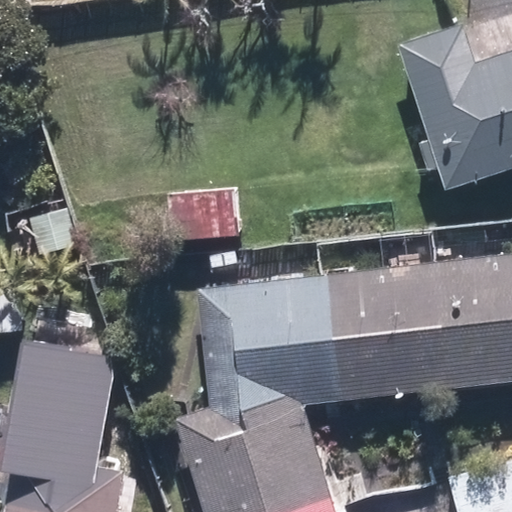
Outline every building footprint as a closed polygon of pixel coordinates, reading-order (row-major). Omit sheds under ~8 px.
[(511,56),(484,66),(471,24),(412,44),(444,138),(427,143),(435,167),(452,162),(460,187),(511,169),(511,56)] [(247,232),(244,186),(183,190),(185,235),(247,232)] [(511,224),(496,226),(498,245),(511,243),(511,224)] [(511,255),(206,289),(219,408),(185,412),(217,511),(347,511),(312,402),(511,380),(511,255)] [(13,289),(0,289),(0,315),(15,314),(13,289)] [(125,511),(133,470),(26,452),(15,511),(125,511)] [(463,511),(511,511),(511,461),(453,480),(463,511)]
